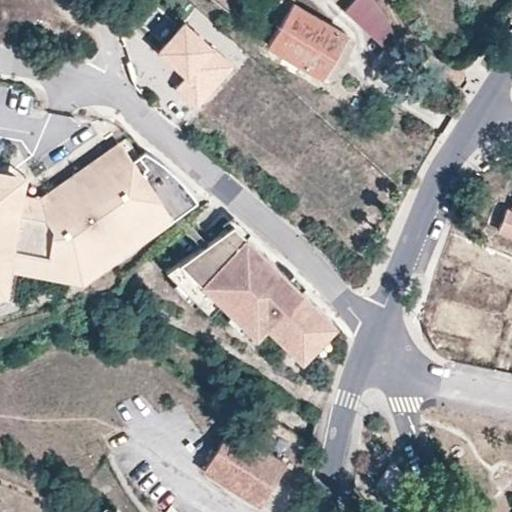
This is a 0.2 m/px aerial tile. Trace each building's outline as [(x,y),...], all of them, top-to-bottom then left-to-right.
[(289,5),(280,0),(265,0),(261,7),(281,18),(289,5)] [(323,76),(348,33),(292,0),(289,5),(281,18),(267,44),(323,76)] [(384,14),(374,0),(352,0),(344,9),(386,48),(386,49),(396,38),(384,14)] [(232,65),(184,23),(161,50),(187,73),(176,86),(197,105),(232,65)] [(397,73),(415,55),(396,38),(386,49),(386,48),(378,55),(381,58),(397,73)] [(397,73),(381,58),(373,66),(389,82),(397,73)] [(44,201),(117,150),(126,163),(132,159),(119,139),(39,195),(44,201)] [(11,269),(12,262),(80,274),(158,219),(150,207),(156,203),(164,215),(171,211),(134,158),(132,159),(126,163),(117,150),(44,201),(39,195),(23,192),(25,180),(4,176),(0,178),(0,291),(7,293),(11,269)] [(197,199),(183,181),(171,169),(145,150),(134,158),(171,211),(174,215),(197,199)] [(26,172),(0,167),(0,178),(4,176),(25,180),(26,172)] [(82,282),(175,217),(174,215),(171,211),(164,215),(156,203),(150,207),(158,219),(80,274),(12,262),(11,269),(82,282)] [(511,225),(511,208),(507,206),(501,221),(511,225)] [(511,225),(501,221),(498,228),(511,233),(511,225)] [(336,321),(233,223),(166,270),(209,312),(220,300),(255,334),(265,324),(300,358),(336,321)] [(511,281),(510,280),(511,274),(511,255),(479,244),(469,273),(478,276),(470,301),(437,290),(424,328),(511,357),(511,352),(511,325),(509,325),(511,317),(511,281)] [(0,301),(13,294),(7,293),(0,291),(0,301)] [(233,429),(206,471),(262,507),(288,462),(233,429)] [(376,484),(392,500),(411,483),(393,461),(376,484)]
